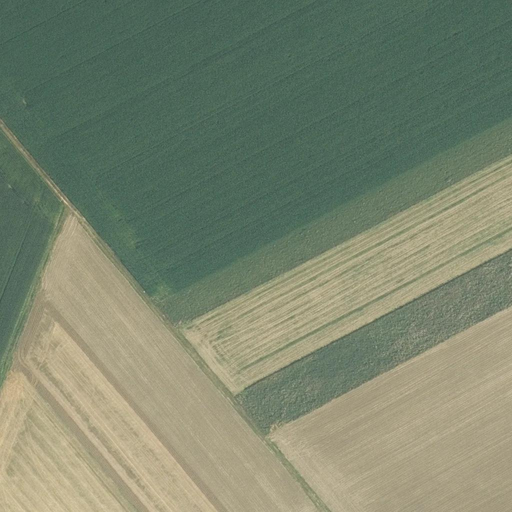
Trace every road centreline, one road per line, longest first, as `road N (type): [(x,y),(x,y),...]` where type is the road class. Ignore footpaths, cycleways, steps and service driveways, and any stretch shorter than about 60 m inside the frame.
road 1 (track): [(324,511),(0,123)]
road 2 (track): [(0,379),(69,207)]
